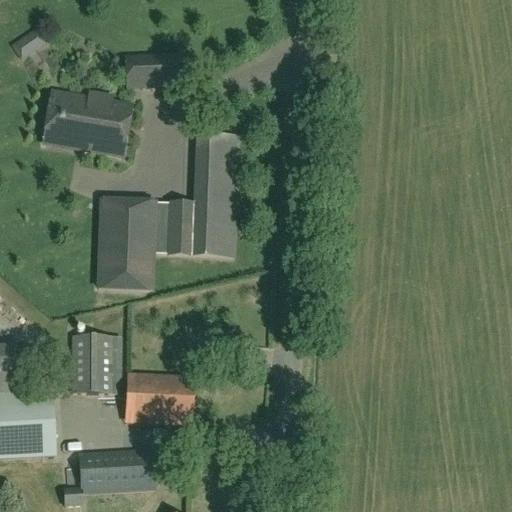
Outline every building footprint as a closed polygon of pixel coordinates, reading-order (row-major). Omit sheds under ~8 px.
[(26,63),(52,45),(41,30),(15,48),(26,63)] [(181,59),(125,62),(127,91),(183,88),(181,59)] [(91,98),(90,104),(51,98),(43,147),(123,160),(131,111),(112,107),(113,102),(91,98)] [(168,258),(233,261),(237,141),(196,139),(194,208),(169,207),(168,258)] [(152,258),(154,206),(101,204),(97,291),(150,294),(152,258)] [(73,341),(72,397),(120,397),(120,342),(73,341)] [(0,460),(55,458),(51,392),(24,394),(22,349),(0,350),(0,460)] [(208,378),(138,376),(136,426),(207,428),(208,378)] [(154,454),(79,458),(80,492),(64,493),(65,511),(84,510),(83,498),(156,494),(154,454)]
